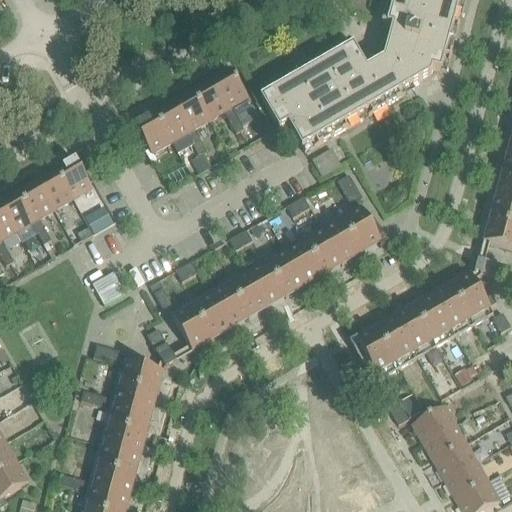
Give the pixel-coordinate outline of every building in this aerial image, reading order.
[(261,102),(275,125),(280,133),(289,127),(305,155),(415,92),(412,87),(431,76),(433,71),(446,74),(466,0),(389,0),(382,26),(393,28),(391,43),(380,41),(377,52),(361,61),(351,43),(268,91),(271,96),(261,102)] [(232,74),(212,85),(228,114),(232,112),(248,102),(232,74)] [(224,116),(230,127),(238,122),(232,112),(228,114),(212,85),(193,96),(209,125),(224,116)] [(191,135),(195,133),(209,125),(193,96),(174,107),(191,135)] [(187,138),(193,148),(201,144),(195,133),(191,135),(174,107),(156,118),(172,146),(187,138)] [(172,146),(156,118),(136,129),(134,125),(127,130),(133,141),(140,137),(149,151),(152,158),(172,146)] [(244,133),(238,122),(230,127),(237,138),(244,133)] [(315,151),(321,164),(341,154),(335,141),(315,151)] [(207,155),(201,144),(193,148),(199,159),(207,155)] [(149,151),(145,153),(145,154),(150,162),(152,164),(155,162),(152,158),(149,151)] [(57,175),(73,203),(93,192),(81,171),(88,167),(82,156),(74,160),(76,164),(57,175)] [(511,252),(511,158),(489,246),(511,252)] [(205,159),(193,167),(199,177),(211,170),(205,159)] [(73,203),(57,175),(38,186),(54,214),(73,203)] [(349,178),(337,185),(341,191),(353,184),(349,178)] [(353,184),(341,191),(344,197),(356,190),(353,184)] [(54,214),(38,186),(19,196),(35,225),(39,222),(54,214)] [(356,190),(344,197),(348,203),(360,196),(356,190)] [(32,227),(38,238),(46,233),(39,222),(35,225),(19,196),(1,207),(17,236),(32,227)] [(348,203),(351,208),(363,202),(360,196),(348,203)] [(295,205),(302,216),(310,211),(304,200),(295,205)] [(302,216),(295,205),(287,210),(293,221),(302,216)] [(17,236),(1,207),(0,207),(0,245),(2,244),(17,236)] [(104,210),(86,221),(94,235),(112,225),(104,210)] [(189,350),(340,263),(376,242),(380,249),(388,245),(374,221),(369,224),(362,212),(342,224),(323,234),(173,322),(189,350)] [(78,238),(83,245),(94,239),(89,231),(78,238)] [(52,244),(46,233),(38,238),(44,249),(52,244)] [(244,250),(253,245),(246,234),(238,239),(244,250)] [(22,257),(37,250),(30,235),(15,242),(22,257)] [(244,250),(238,239),(229,244),(235,255),(244,250)] [(0,258),(1,259),(8,255),(2,244),(0,245),(0,258)] [(14,266),(8,255),(1,259),(7,270),(14,266)] [(494,280),(497,267),(484,264),(478,262),(475,275),(483,277),(494,280)] [(183,270),(190,281),(198,276),(191,265),(183,270)] [(502,282),(506,269),(497,267),(494,280),(502,282)] [(511,271),(506,269),(502,282),(510,284),(511,277),(511,271)] [(190,281),(183,270),(175,275),(182,286),(190,281)] [(379,383),(474,328),(493,317),(489,310),(483,299),(477,288),(473,282),(361,347),(357,340),(350,344),(363,368),(369,365),(379,383)] [(159,284),(150,289),(155,297),(163,292),(159,284)] [(482,285),(477,288),(483,299),(490,295),(485,286),(482,285)] [(163,292),(155,297),(160,306),(169,302),(163,292)] [(490,295),(483,299),(489,310),(497,306),(490,295)] [(160,306),(165,316),(174,311),(169,302),(160,306)] [(507,324),(503,316),(492,322),(496,330),(507,324)] [(501,337),(511,331),(507,324),(496,330),(501,337)] [(152,346),(163,340),(159,332),(147,339),(152,346)] [(156,353),(167,347),(163,340),(152,346),(156,353)] [(177,364),(174,359),(167,347),(156,353),(161,363),(166,371),(177,364)] [(97,348),(93,362),(101,364),(105,351),(97,348)] [(105,351),(101,364),(109,366),(113,353),(105,351)] [(109,366),(117,368),(120,355),(113,353),(109,366)] [(130,357),(128,365),(140,369),(142,361),(130,357)] [(142,361),(140,369),(152,372),(154,366),(152,363),(142,361)] [(128,365),(127,365),(87,511),(121,511),(159,374),(152,372),(140,369),(128,365)] [(466,372),(455,378),(461,389),(472,382),(466,372)] [(386,384),(376,389),(381,397),(391,391),(386,384)] [(391,391),(381,397),(385,405),(395,399),(391,391)] [(93,408),(96,398),(84,394),(81,404),(93,408)] [(96,398),(93,408),(106,411),(108,401),(96,398)] [(411,398),(400,404),(410,420),(421,414),(411,398)] [(395,399),(385,405),(390,413),(400,407),(395,399)] [(400,407),(390,413),(394,421),(404,415),(400,407)] [(412,428),(424,447),(456,429),(445,409),(412,428)] [(399,429),(409,423),(404,415),(394,421),(399,429)] [(434,466),(467,447),(456,429),(424,447),(434,466)] [(0,475),(18,466),(7,447),(0,450),(0,475)] [(445,485),(478,466),(467,447),(434,466),(445,485)] [(18,466),(0,475),(0,511),(8,507),(4,500),(29,485),(18,466)] [(456,504),(489,485),(478,466),(445,485),(456,504)] [(71,491),(74,481),(61,478),(59,488),(71,491)] [(74,481),(71,491),(83,494),(86,484),(74,481)] [(489,485),(456,504),(460,511),(486,511),(500,504),(489,485)]
